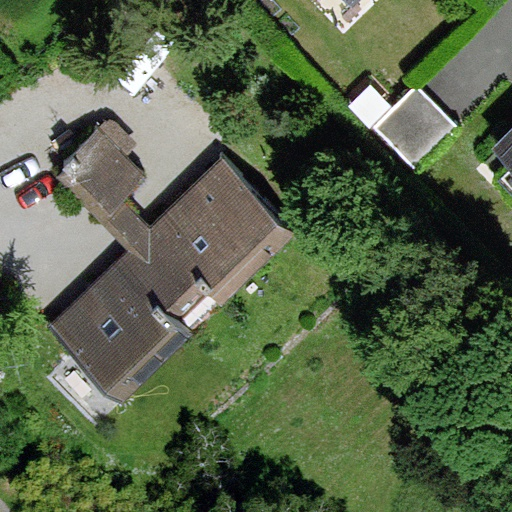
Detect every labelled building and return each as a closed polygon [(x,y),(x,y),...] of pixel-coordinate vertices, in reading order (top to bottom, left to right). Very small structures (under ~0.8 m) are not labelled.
[(433,95),(419,81),(376,123),(418,166),(460,124),(433,95)] [(147,173),(102,125),(68,154),(72,158),(62,166),(100,214),(147,173)] [(511,137),(509,141),(511,143),(511,157),(495,173),(511,190),(511,137)] [(294,225),(227,156),(152,229),(166,244),(219,299),(294,225)] [(169,348),(219,299),(166,244),(157,253),(128,253),(101,279),(169,348)] [(169,348),(101,279),(88,292),(88,315),(65,315),(54,326),(120,395),(169,348)]
